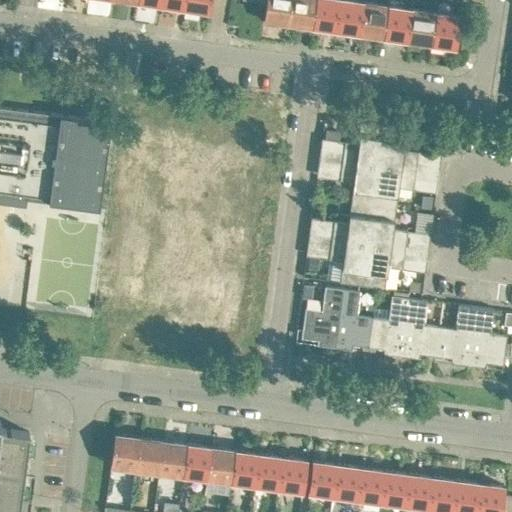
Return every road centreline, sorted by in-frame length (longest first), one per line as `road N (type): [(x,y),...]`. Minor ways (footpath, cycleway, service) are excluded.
road 1 (residential): [(271,404),(312,67)]
road 2 (residential): [(312,67),(0,25)]
road 3 (residential): [(498,0),(481,90),(312,67)]
road 4 (residential): [(511,435),(271,404)]
road 5 (residential): [(271,404),(87,382)]
road 6 (residential): [(511,175),(456,168),(444,264)]
road 7 (residential): [(70,511),(87,382)]
